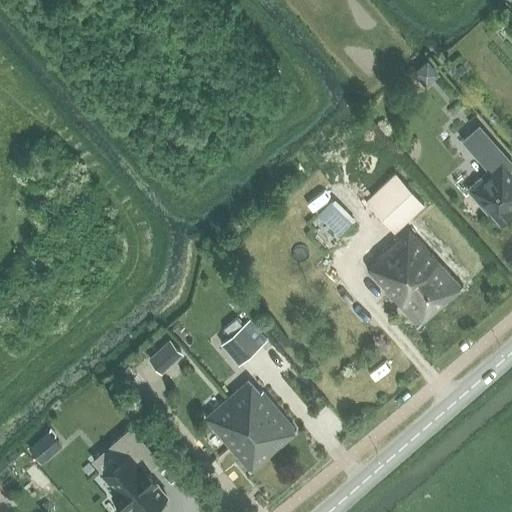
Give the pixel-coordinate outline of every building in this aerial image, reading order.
[(437,71),(429,62),(427,59),(416,68),(426,81),(437,71)] [(491,131),(480,140),(495,158),(506,149),(491,131)] [(489,211),(500,224),(511,213),(511,209),(511,207),(511,175),(499,161),(479,179),(480,181),(468,191),(487,213),(489,211)] [(367,199),(394,230),(423,203),(395,173),(367,199)] [(309,203),(338,235),(355,219),(326,188),(309,203)] [(367,268),(417,324),(460,286),(408,228),(377,255),(379,257),(367,268)] [(221,343),(239,363),(261,344),(243,324),(221,343)] [(170,338),(148,358),(162,374),(184,354),(170,338)] [(247,381),(227,399),(259,435),(256,438),(269,453),(295,430),(262,392),(259,394),(247,381)] [(259,435),(227,399),(205,419),(249,471),(269,453),(256,438),(259,435)] [(116,490),(113,492),(126,507),(129,505),(135,511),(148,511),(167,496),(155,482),(156,481),(148,472),(160,461),(131,428),(108,448),(120,462),(104,476),(116,490)] [(29,447),(37,455),(56,439),(49,430),(29,447)]
